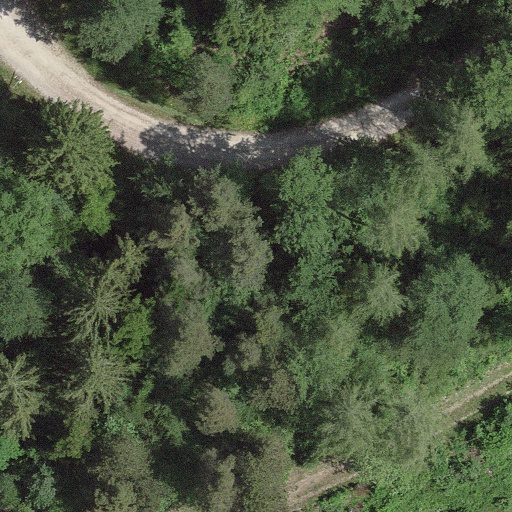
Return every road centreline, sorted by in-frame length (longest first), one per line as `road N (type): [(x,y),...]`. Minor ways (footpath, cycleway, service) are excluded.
road 1 (track): [(0,13),(47,67),(118,123),(154,141),(216,154),(273,154),(334,139),(511,40)]
road 2 (track): [(511,382),(416,439),(240,511)]
